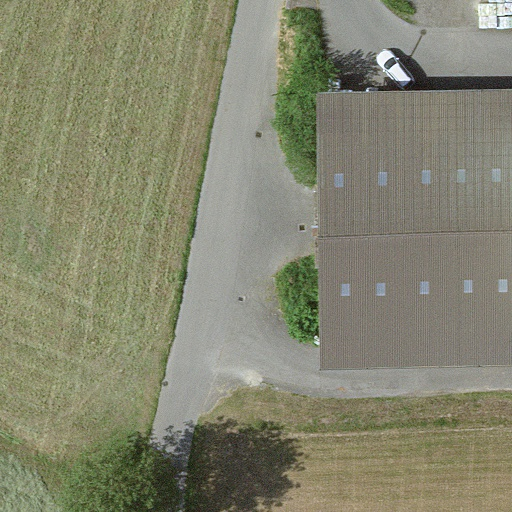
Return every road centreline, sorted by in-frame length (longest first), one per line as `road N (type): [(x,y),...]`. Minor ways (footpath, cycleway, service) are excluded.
road 1 (unclassified): [(263,0),(216,217),(168,511)]
road 2 (residential): [(352,0),(376,35),(398,45),(511,55)]
